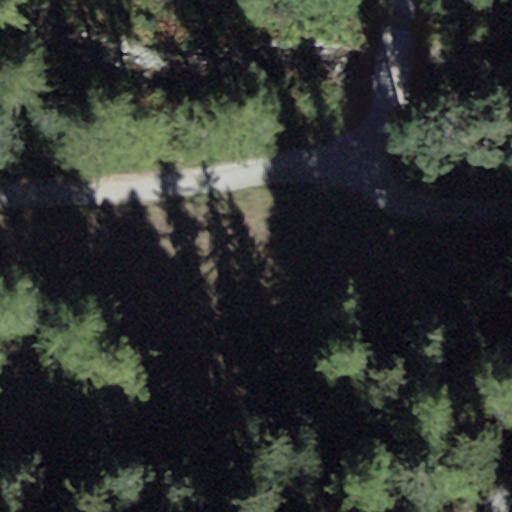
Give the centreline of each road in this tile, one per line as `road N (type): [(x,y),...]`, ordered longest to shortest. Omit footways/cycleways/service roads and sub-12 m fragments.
road 1 (track): [(0,192),(365,169)]
road 2 (track): [(365,169),(395,76),(405,0)]
road 3 (track): [(365,169),(396,196),(431,206),(511,210)]
